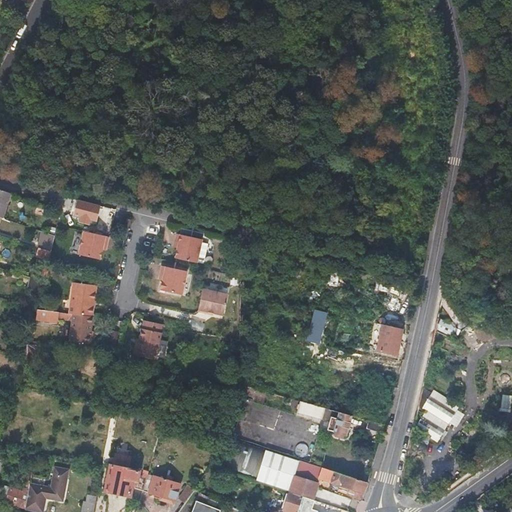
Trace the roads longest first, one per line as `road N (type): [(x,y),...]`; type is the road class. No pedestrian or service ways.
road 1 (residential): [(447,0),(463,72),(461,137),(382,493)]
road 2 (track): [(167,220),(431,287)]
road 3 (residential): [(0,177),(142,213)]
